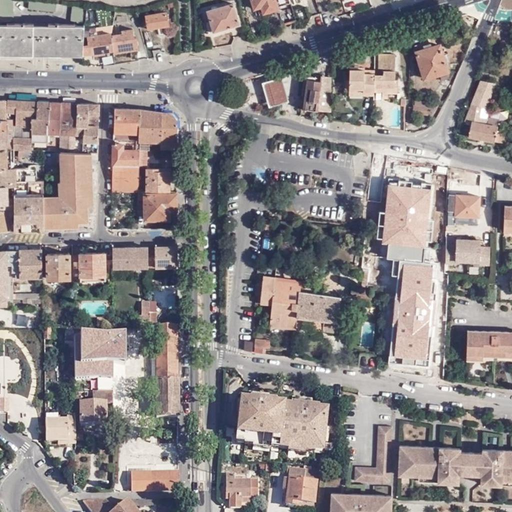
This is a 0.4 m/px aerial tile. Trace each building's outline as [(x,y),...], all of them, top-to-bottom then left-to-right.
[(11,0),(0,0),(0,21),(12,20),(11,0)] [(278,7),(290,3),(288,0),(251,0),(254,9),(261,7),(277,2),(278,7)] [(43,2),(29,1),(28,9),(42,10),(43,2)] [(43,2),(42,10),(55,11),(55,4),(43,2)] [(279,8),(278,7),(277,2),(261,7),(263,13),(279,8)] [(214,31),(239,24),(232,3),(208,11),(214,31)] [(71,21),(85,22),(86,7),(72,6),(71,21)] [(147,29),(168,25),(166,12),(146,16),(147,29)] [(0,25),(0,54),(42,55),(42,25),(0,25)] [(42,25),(42,55),(82,55),(82,54),(83,45),(83,37),(84,25),(42,25)] [(83,45),(82,54),(93,53),(93,55),(105,54),(105,51),(113,51),(111,35),(111,32),(112,26),(90,29),(91,36),(87,36),(87,37),(88,44),(83,45)] [(111,35),(113,51),(114,53),(138,50),(136,38),(134,38),(132,30),(121,32),(121,34),(111,35)] [(423,79),(447,72),(439,45),(431,47),(424,49),(416,52),(423,79)] [(378,75),(373,75),(373,92),(382,92),(381,94),(387,94),(387,93),(396,93),(397,81),(393,80),(394,55),(378,54),(378,75)] [(373,75),(374,70),(364,70),(364,68),(349,68),(349,81),(345,81),(345,90),(349,90),(364,91),(364,93),(373,93),(373,92),(373,75)] [(305,76),(301,109),(330,112),(330,77),(321,75),(321,78),(305,76)] [(268,107),(288,102),(281,77),(261,83),(268,107)] [(0,119),(10,120),(10,114),(5,114),(6,101),(0,101),(0,119)] [(36,118),(37,102),(8,101),(8,112),(16,113),(15,126),(27,127),(32,127),(32,118),(36,118)] [(412,113),(426,113),(427,101),(415,101),(415,105),(412,105),(412,113)] [(49,123),(50,103),(37,102),(36,118),(32,118),(32,127),(31,139),(31,142),(47,142),(47,134),(47,123),(49,123)] [(61,134),(62,103),(50,103),(49,123),(47,123),(47,134),(61,134)] [(85,127),(87,127),(88,115),(78,115),(78,104),(62,103),(61,134),(60,149),(73,149),(76,142),(77,127),(85,127)] [(78,115),(88,115),(94,115),(99,115),(100,105),(78,104),(78,115)] [(481,118),(483,108),(471,106),(465,120),(472,122),(469,137),(504,143),(506,132),(497,130),(499,120),(488,118),(488,119),(481,118)] [(141,151),(142,110),(116,109),(114,140),(136,141),(136,151),(141,151)] [(172,114),(142,110),(141,151),(149,151),(149,149),(149,142),(161,142),(161,149),(177,150),(177,121),(172,114)] [(99,121),(99,115),(94,115),(88,115),(87,127),(99,127),(99,121)] [(0,129),(6,130),(12,130),(12,120),(10,120),(0,119),(0,129)] [(13,130),(13,138),(26,139),(27,127),(15,126),(13,126),(13,130)] [(83,142),(98,143),(99,127),(87,127),(85,127),(83,139),(83,142)] [(13,138),(13,151),(18,151),(31,151),(31,142),(31,139),(26,139),(13,138)] [(140,167),(141,151),(136,151),(136,155),(119,155),(120,145),(114,145),(113,166),(140,167)] [(136,155),(136,151),(124,150),(124,145),(120,145),(119,155),(136,155)] [(0,170),(7,170),(6,169),(12,169),(12,151),(6,151),(0,150),(0,170)] [(31,151),(18,151),(18,158),(33,159),(33,151),(31,151)] [(149,151),(141,151),(140,167),(148,167),(149,151)] [(92,161),(92,154),(83,153),(60,152),(60,161),(92,161)] [(44,223),(78,223),(88,222),(87,206),(87,196),(77,196),(77,189),(93,189),(92,161),(60,161),(61,181),(59,181),(59,192),(61,192),(61,197),(44,197),(44,223)] [(139,192),(140,167),(113,166),(112,192),(139,192)] [(0,187),(14,187),(14,181),(36,181),(36,168),(15,169),(15,171),(12,171),(12,169),(6,169),(7,170),(0,170),(0,187)] [(147,192),(170,192),(170,173),(161,173),(156,173),(157,169),(147,169),(147,192)] [(14,210),(14,231),(45,231),(44,228),(44,223),(44,197),(43,181),(36,181),(14,181),(14,187),(14,210)] [(0,209),(14,210),(14,187),(0,187),(0,209)] [(480,195),(449,193),(448,209),(456,210),(456,214),(479,215),(480,195)] [(169,220),(169,210),(169,195),(145,195),(145,220),(169,220)] [(0,232),(14,232),(14,231),(14,210),(0,209),(0,232)] [(423,247),(425,234),(401,230),(397,252),(422,256),(423,247)] [(366,232),(361,268),(368,269),(376,271),(379,250),(374,250),(376,234),(366,232)] [(489,265),(490,248),(480,247),(480,240),(456,239),(456,246),(446,245),(445,262),(455,263),(455,260),(479,262),(479,264),(489,265)] [(148,268),(148,248),(113,249),(113,268),(148,268)] [(178,267),(177,248),(148,248),(148,268),(178,267)] [(42,277),(42,249),(19,250),(19,251),(19,277),(42,277)] [(19,251),(0,251),(0,303),(12,304),(12,299),(8,299),(8,294),(7,278),(13,278),(19,277),(19,251)] [(70,278),(70,254),(47,254),(47,279),(70,278)] [(80,256),(72,256),(72,280),(80,280),(80,276),(105,276),(104,254),(79,254),(80,256)] [(272,300),(275,277),(264,276),(261,303),(272,304),(272,300)] [(300,291),(301,280),(275,277),(272,300),(289,303),(297,305),(298,291),(300,291)] [(43,299),(43,285),(37,285),(36,294),(17,294),(17,299),(21,299),(43,299)] [(366,289),(352,288),(351,296),(365,298),(366,289)] [(296,311),(295,326),(335,331),(340,297),(300,291),(298,291),(297,305),(296,311)] [(289,303),(272,300),(272,304),(270,326),(295,329),(295,326),(296,311),(289,310),(289,303)] [(113,328),(113,324),(109,324),(109,319),(97,319),(98,329),(113,328)] [(467,329),(466,355),(483,356),(483,351),(511,351),(511,331),(505,331),(505,338),(497,337),(497,331),(467,329)] [(153,331),(156,420),(176,420),(176,330),(156,331),(153,331)] [(79,338),(74,338),(75,391),(113,391),(113,365),(125,366),(125,335),(103,336),(79,334),(79,338)] [(270,339),(256,338),(255,346),(269,347),(270,339)] [(113,392),(93,393),(93,405),(80,405),(80,427),(105,427),(105,404),(113,404),(113,392)] [(254,435),(253,445),(253,447),(269,449),(269,446),(270,437),(279,438),(283,405),(275,404),(274,402),(266,401),(266,395),(258,394),(258,399),(249,398),(249,401),(240,400),(236,433),(254,435)] [(283,405),(279,438),(288,439),(287,449),(287,451),(304,453),(304,451),(304,441),(323,443),(326,410),(318,409),(318,407),(310,406),(310,400),(301,399),(301,404),(292,403),(292,406),(283,405)] [(12,401),(5,401),(4,414),(11,414),(12,401)] [(45,422),(45,442),(67,442),(67,445),(75,444),(74,416),(74,415),(66,415),(66,421),(45,422)] [(392,426),(378,425),(376,467),(355,466),(354,479),(389,481),(392,426)] [(244,444),(253,445),(254,435),(236,433),(235,442),(244,443),(244,444)] [(270,437),(269,446),(278,448),(279,438),(270,437)] [(279,438),(278,448),(287,449),(288,439),(279,438)] [(304,441),(304,451),(313,452),(313,450),(322,451),(323,443),(304,441)] [(142,470),(150,469),(150,445),(125,445),(125,482),(129,481),(136,481),(136,476),(137,473),(139,471),(142,470)] [(460,447),(439,446),(439,450),(431,450),(431,446),(400,445),(398,474),(418,475),(458,476),(458,473),(459,450),(460,447)] [(482,448),(482,452),(481,474),(481,478),(511,478),(511,449),(509,449),(509,453),(502,452),(502,449),(482,448)] [(482,452),(459,450),(458,473),(481,474),(482,452)] [(178,492),(178,473),(150,474),(150,469),(142,470),(139,471),(137,473),(136,476),(136,481),(129,481),(129,493),(178,492)] [(318,473),(311,472),(304,472),(289,470),(288,480),(288,491),(286,507),(297,508),(297,504),(313,506),(316,484),(304,483),(304,478),(317,478),(318,473)] [(230,497),(230,501),(230,510),(248,510),(248,509),(250,509),(250,499),(257,499),(257,482),(233,482),(233,476),(226,476),(226,496),(230,497)] [(390,511),(391,494),(372,493),(371,497),(364,497),(364,493),(343,492),(343,496),(331,495),(330,511),(390,511)] [(106,501),(83,502),(90,511),(135,511),(132,507),(126,501),(114,511),(106,501)]
